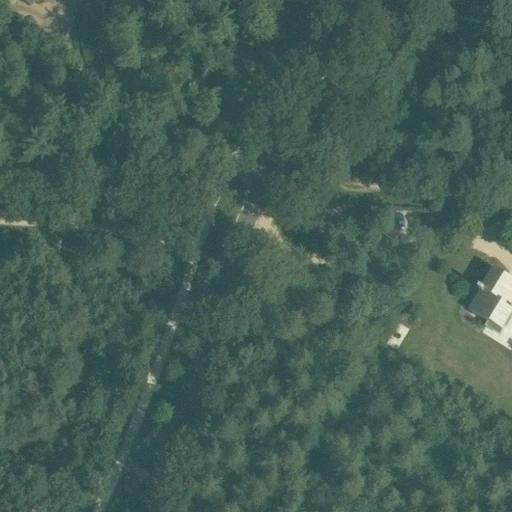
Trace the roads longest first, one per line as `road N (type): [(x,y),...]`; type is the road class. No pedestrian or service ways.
road 1 (tertiary): [(149,511),(260,192),(383,0)]
road 2 (track): [(229,168),(0,22)]
road 3 (track): [(260,192),(511,224)]
